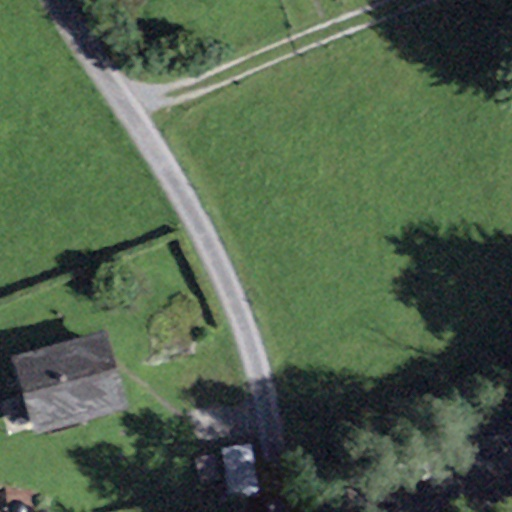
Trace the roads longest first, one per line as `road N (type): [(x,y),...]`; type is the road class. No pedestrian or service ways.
road 1 (unclassified): [(284,511),(254,351),(211,247),(132,107),(54,0)]
road 2 (track): [(132,107),(464,0)]
